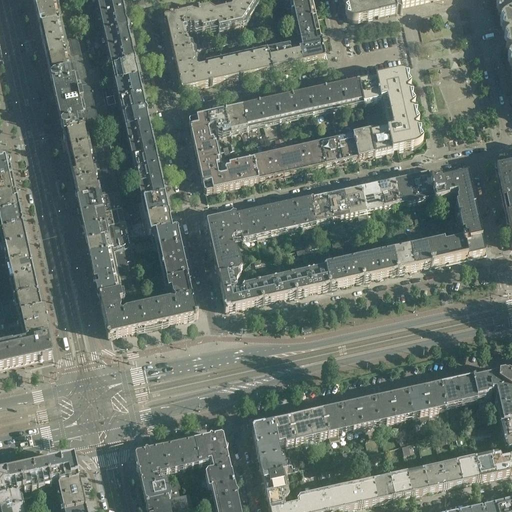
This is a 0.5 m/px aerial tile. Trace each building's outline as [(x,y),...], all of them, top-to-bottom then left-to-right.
[(58,10),(57,2),(54,3),(53,0),(32,0),(36,15),(58,10)] [(123,15),(119,0),(110,0),(99,3),(102,20),(123,15)] [(260,0),(238,0),(236,4),(252,14),(260,0)] [(312,5),(310,0),(290,0),(291,4),(289,5),(290,9),(312,5)] [(342,0),(343,1),(342,6),(343,7),(345,7),(346,12),(345,13),(344,14),(347,18),(346,22),(347,23),(349,24),(351,25),(352,25),(354,25),(355,25),(357,25),(395,16),(396,16),(397,16),(392,0),(342,0)] [(442,0),(392,0),(397,16),(398,16),(401,16),(402,16),(402,15),(402,14),(401,14),(400,10),(442,0)] [(511,0),(494,0),(496,0),(497,5),(496,6),(495,7),(498,11),(498,12),(497,16),(499,18),(500,23),(499,24),(499,25),(502,29),(503,36),(506,47),(505,52),(506,52),(507,53),(508,58),(507,60),(510,64),(509,69),(510,70),(511,71),(511,74),(511,75),(511,76),(511,78),(511,79),(511,0)] [(243,28),(252,14),(236,4),(231,12),(229,12),(233,31),(243,28)] [(315,20),(313,9),(312,5),(290,9),(291,14),(293,13),(296,25),(315,20)] [(81,22),(78,7),(77,6),(71,8),(69,8),(72,24),(81,22)] [(60,27),(58,19),(60,18),(58,10),(36,15),(40,30),(39,30),(39,31),(60,27)] [(218,31),(215,15),(209,12),(197,14),(202,33),(202,35),(218,31)] [(233,31),(229,12),(215,15),(218,31),(219,34),(233,31)] [(202,33),(197,14),(180,18),(184,34),(189,33),(189,34),(194,33),(195,35),(202,33)] [(127,32),(123,15),(102,20),(106,36),(127,32)] [(184,34),(180,18),(165,21),(165,22),(164,22),(164,23),(164,24),(164,25),(165,26),(166,26),(169,40),(184,37),(184,34)] [(319,36),(315,20),(296,25),(298,34),(296,34),(297,41),(300,40),(319,36)] [(66,43),(64,35),(62,35),(60,27),(39,31),(43,48),(66,43)] [(130,49),(127,32),(106,36),(110,54),(130,49)] [(322,51),(319,40),(319,36),(300,40),(303,52),(304,53),(308,52),(308,54),(322,51)] [(192,52),(191,45),(189,45),(188,40),(185,41),(184,37),(169,40),(173,56),(192,52)] [(88,56),(86,44),(79,45),(78,40),(66,43),(43,48),(47,65),(88,56)] [(134,66),(130,49),(110,54),(113,70),(134,66)] [(302,68),(299,53),(296,53),(293,51),(291,51),(290,49),(282,51),(286,71),(302,68)] [(197,66),(196,60),(198,60),(196,51),(192,52),(173,56),(176,72),(193,68),(196,67),(197,66)] [(286,71),(282,51),(273,53),(273,51),(267,52),(272,75),(286,71)] [(324,62),(322,53),(322,51),(308,54),(308,52),(304,53),(303,52),(299,53),(302,68),(323,63),(324,63),(324,62)] [(272,75),(267,52),(251,55),(256,78),(272,75)] [(256,78),(251,55),(236,59),(241,81),(256,78)] [(91,71),(89,59),(88,56),(47,65),(50,80),(91,71)] [(241,81),(236,59),(221,62),(226,85),(241,81)] [(226,85),(221,62),(206,66),(206,68),(211,88),(226,85)] [(138,83),(135,70),(134,66),(113,70),(117,87),(138,83)] [(211,88),(206,68),(200,69),(196,67),(193,68),(195,77),(192,77),(195,91),(211,88)] [(195,91),(192,77),(195,77),(193,68),(176,72),(181,94),(182,94),(195,91)] [(112,127),(104,90),(99,69),(91,71),(50,80),(63,138),(84,134),(112,127)] [(415,121),(416,116),(414,114),(413,110),(414,109),(414,108),(411,103),(412,98),(411,97),(410,96),(409,92),(410,91),(410,89),(407,85),(408,80),(408,79),(406,78),(404,77),(403,77),(402,77),(400,77),(398,77),(359,86),(363,105),(364,108),(386,103),(393,132),(381,134),(378,118),(366,120),(370,138),(375,159),(415,151),(417,150),(418,149),(419,148),(421,147),(422,145),(423,144),(419,139),(420,134),(419,133),(418,133),(417,128),(418,127),(419,126),(415,121)] [(142,99),(138,83),(117,87),(121,103),(142,99)] [(363,105),(359,86),(358,86),(342,90),(346,109),(363,105)] [(346,109),(342,90),(326,93),(330,113),(346,109)] [(330,113),(326,93),(309,97),(313,116),(330,113)] [(313,116),(309,97),(292,101),(296,120),(313,116)] [(145,113),(142,99),(121,103),(124,118),(145,113)] [(296,120),(292,101),(276,104),(280,124),(296,120)] [(280,124),(276,104),(259,108),(263,128),(280,124)] [(263,128),(259,108),(242,112),(246,131),(263,128)] [(247,133),(246,131),(242,112),(225,116),(230,136),(247,133)] [(148,128),(146,120),(147,117),(145,114),(145,113),(124,118),(127,132),(148,128)] [(230,136),(225,116),(206,120),(209,133),(213,132),(214,136),(216,137),(222,136),(222,138),(230,136)] [(209,133),(206,120),(196,122),(189,124),(188,124),(190,132),(193,144),(209,140),(208,135),(209,133)] [(151,142),(148,128),(127,132),(130,147),(151,142)] [(87,149),(84,134),(63,138),(64,140),(63,141),(63,142),(63,143),(63,144),(64,145),(65,146),(67,154),(87,149)] [(375,159),(370,138),(353,142),(358,163),(375,159)] [(217,156),(215,148),(213,149),(212,144),(210,144),(209,140),(193,144),(196,161),(217,156)] [(154,157),(151,142),(130,147),(134,161),(154,157)] [(358,163),(353,142),(337,146),(341,167),(358,163)] [(112,164),(111,157),(108,144),(87,149),(67,154),(71,173),(112,164)] [(341,167),(337,146),(320,149),(325,170),(341,167)] [(325,170),(320,149),(303,153),(308,174),(325,170)] [(308,174),(303,153),(287,157),(292,178),(308,174)] [(121,164),(119,155),(111,157),(112,164),(113,166),(121,164)] [(218,169),(217,164),(218,164),(217,156),(196,161),(200,178),(216,174),(216,170),(218,169)] [(158,171),(154,157),(134,161),(137,176),(158,171)] [(292,178),(287,157),(270,160),(275,182),(292,178)] [(275,182),(270,160),(254,164),(254,165),(258,185),(275,182)] [(0,183),(12,181),(9,169),(10,169),(10,168),(10,167),(10,166),(9,166),(9,165),(8,165),(8,164),(8,163),(7,163),(6,163),(6,164),(0,165),(0,183)] [(511,183),(511,169),(506,171),(505,167),(505,166),(504,165),(504,164),(503,163),(501,163),(500,163),(499,163),(498,163),(497,164),(496,164),(496,165),(495,166),(495,167),(495,168),(495,169),(499,186),(511,184),(511,183)] [(116,179),(113,166),(112,164),(71,173),(74,188),(116,179)] [(258,185),(254,165),(237,169),(241,189),(258,185)] [(241,189),(237,169),(229,170),(230,173),(226,174),(223,177),(224,180),(220,181),(223,193),(241,189)] [(161,185),(159,175),(158,171),(137,176),(140,190),(161,185)] [(471,200),(468,183),(466,176),(466,175),(465,174),(464,173),(463,172),(462,172),(461,172),(460,172),(459,172),(458,173),(457,174),(456,175),(456,176),(456,177),(456,178),(456,179),(456,182),(450,184),(453,199),(456,198),(457,203),(471,200)] [(223,193),(220,181),(218,179),(216,174),(200,178),(203,189),(204,196),(206,197),(212,195),(223,193)] [(433,200),(430,186),(428,178),(411,182),(417,207),(427,205),(426,201),(433,200)] [(120,196),(116,180),(116,179),(74,188),(78,205),(120,196)] [(12,181),(0,183),(0,200),(15,197),(12,181)] [(417,207),(411,182),(394,186),(399,207),(406,206),(407,209),(417,207)] [(453,199),(450,184),(435,187),(433,187),(432,187),(431,186),(430,186),(433,200),(434,206),(448,203),(447,200),(453,199)] [(511,184),(499,186),(503,204),(511,201),(511,184)] [(164,200),(161,185),(140,190),(143,204),(164,200)] [(399,207),(394,186),(377,189),(383,214),(392,212),(392,209),(399,207)] [(383,214),(377,189),(361,193),(365,215),(373,213),(374,216),(383,214)] [(365,215),(361,193),(344,197),(349,222),(359,220),(359,216),(365,215)] [(123,212),(120,196),(78,205),(82,221),(102,216),(114,214),(117,213),(123,212)] [(0,218),(19,214),(15,197),(0,200),(0,218)] [(349,222),(344,197),(327,201),(332,222),(339,221),(340,224),(349,222)] [(168,217),(164,200),(143,204),(147,221),(168,217)] [(476,220),(471,200),(457,203),(455,205),(456,209),(454,209),(458,224),(476,220)] [(332,222),(327,201),(310,204),(315,227),(316,229),(325,227),(324,224),(332,222)] [(511,218),(511,201),(503,204),(506,220),(511,218)] [(315,227),(310,204),(302,206),(299,205),(298,205),(296,207),(295,208),(300,230),(315,227)] [(300,230),(295,208),(294,208),(291,207),(288,209),(289,209),(281,211),(286,233),(300,230)] [(286,233),(281,211),(272,213),(272,212),(269,212),(267,214),(266,214),(271,237),(286,233)] [(120,226),(117,213),(114,214),(102,216),(82,221),(84,234),(104,230),(118,227),(120,226)] [(271,237),(266,214),(265,214),(262,213),(261,214),(259,215),(259,216),(251,217),(257,240),(271,237)] [(0,218),(0,235),(2,235),(22,230),(19,214),(0,218)] [(171,232),(168,217),(147,221),(150,237),(156,236),(171,232)] [(257,240),(251,217),(243,219),(240,218),(238,220),(237,221),(241,241),(242,243),(257,240)] [(241,241),(237,221),(235,221),(232,220),(230,222),(222,224),(226,238),(222,239),(224,248),(230,247),(232,243),(241,241)] [(480,240),(476,220),(458,224),(461,238),(462,238),(463,241),(466,243),(480,240)] [(226,238),(222,224),(212,226),(210,226),(206,226),(205,228),(206,231),(207,233),(210,245),(209,248),(211,250),(211,251),(224,248),(222,239),(226,238)] [(129,238),(126,226),(126,225),(120,226),(118,227),(121,240),(129,238)] [(118,227),(104,230),(84,234),(87,248),(107,243),(121,240),(118,227)] [(26,248),(22,230),(2,235),(6,252),(26,248)] [(180,248),(177,237),(178,236),(178,235),(177,234),(176,234),(174,234),(173,234),(172,235),(171,232),(156,236),(160,253),(180,248)] [(111,259),(124,256),(127,268),(135,266),(134,259),(132,252),(130,242),(129,238),(121,240),(107,243),(87,248),(91,262),(110,257),(111,259)] [(484,257),(480,240),(466,243),(467,247),(464,248),(467,262),(484,258),(484,257)] [(338,252),(338,248),(337,245),(320,248),(322,256),(338,252)] [(447,266),(444,249),(443,245),(426,249),(430,270),(447,266)] [(467,262),(464,248),(461,245),(444,249),(447,266),(467,262)] [(237,261),(235,256),(234,255),(233,253),(231,252),(230,247),(224,248),(211,251),(215,266),(237,261)] [(30,264),(26,248),(6,252),(10,268),(30,264)] [(184,265),(180,248),(160,253),(164,269),(184,265)] [(430,270),(426,249),(409,253),(414,274),(430,270)] [(414,274),(409,253),(392,256),(397,277),(414,274)] [(397,277),(392,256),(375,260),(380,281),(397,277)] [(111,259),(110,257),(91,262),(94,276),(113,271),(111,259)] [(144,274),(140,257),(134,259),(135,266),(137,275),(144,274)] [(380,281),(375,260),(359,264),(363,285),(380,281)] [(240,275),(237,261),(215,266),(215,268),(214,271),(216,274),(218,280),(238,276),(240,275)] [(37,299),(34,281),(30,264),(10,268),(18,303),(37,299)] [(363,285),(359,264),(342,267),(347,289),(363,285)] [(188,282),(186,274),(184,265),(164,269),(168,287),(188,282)] [(138,280),(137,275),(135,266),(127,268),(128,271),(130,281),(138,280)] [(347,289),(342,267),(325,271),(330,292),(347,289)] [(116,284),(114,274),(113,271),(94,276),(97,289),(116,284)] [(330,292),(325,271),(308,275),(313,296),(330,292)] [(313,296),(308,275),(291,279),(296,300),(313,296)] [(237,292),(236,286),(239,282),(238,276),(218,280),(222,299),(231,297),(236,296),(237,292)] [(296,300),(291,279),(275,282),(279,303),(296,300)] [(141,292),(138,280),(130,281),(133,294),(141,292)] [(192,303),(188,282),(168,287),(166,287),(167,295),(171,294),(173,302),(176,306),(192,303)] [(279,303),(275,282),(258,286),(263,307),(279,303)] [(119,297),(116,284),(97,289),(98,295),(97,296),(97,299),(99,300),(99,301),(119,297)] [(263,307),(258,286),(244,289),(242,293),(242,294),(246,311),(263,307)] [(246,311),(242,294),(236,296),(231,297),(235,313),(246,311)] [(120,313),(119,305),(122,305),(120,296),(119,297),(99,301),(104,322),(119,319),(119,318),(120,313)] [(235,313),(231,297),(222,299),(225,312),(224,312),(224,313),(223,314),(224,314),(224,315),(225,315),(235,313)] [(42,310),(41,308),(39,307),(37,299),(18,303),(21,319),(41,315),(40,311),(42,310)] [(196,319),(192,303),(176,306),(175,308),(179,326),(196,322),(197,322),(197,321),(198,321),(198,320),(197,319),(196,319)] [(179,326),(175,308),(168,307),(156,310),(161,330),(179,326)] [(161,330),(156,310),(139,313),(144,334),(161,330)] [(144,334),(139,313),(126,316),(123,318),(122,320),(126,338),(144,334)] [(44,327),(41,315),(21,319),(24,332),(44,327)] [(126,338),(122,320),(119,318),(119,319),(104,322),(108,338),(107,339),(107,340),(106,340),(107,340),(107,341),(108,342),(110,341),(126,338)] [(8,332),(6,322),(0,323),(0,324),(2,333),(8,332)] [(2,333),(0,333),(0,343),(11,341),(11,344),(18,343),(26,341),(27,345),(34,343),(47,340),(44,327),(9,335),(8,332),(2,333)] [(310,334),(309,327),(302,329),(303,336),(310,334)] [(50,354),(47,340),(34,343),(39,366),(52,363),(50,355),(50,354)] [(39,366),(34,343),(27,345),(26,341),(18,343),(24,369),(39,366)] [(24,369),(18,343),(11,344),(12,347),(5,349),(11,372),(24,369)] [(0,374),(11,372),(5,349),(0,350),(0,374)] [(511,391),(511,382),(511,377),(508,375),(487,380),(491,396),(495,395),(511,391)] [(491,396),(487,380),(471,383),(476,404),(484,403),(486,399),(489,398),(491,396)] [(476,404),(471,383),(455,387),(460,408),(476,404)] [(460,408),(455,387),(439,391),(444,411),(460,408)] [(444,411),(439,391),(422,394),(428,418),(437,416),(436,413),(444,411)] [(511,408),(511,391),(495,395),(499,411),(511,408)] [(428,418),(422,394),(406,398),(411,419),(419,417),(420,420),(428,418)] [(411,419),(406,398),(390,402),(395,425),(404,423),(403,420),(411,419)] [(395,425),(390,402),(372,405),(377,426),(386,424),(386,427),(395,425)] [(377,426),(372,405),(356,409),(362,433),(370,431),(369,428),(377,426)] [(511,426),(511,408),(499,411),(502,428),(511,426)] [(362,433),(356,409),(339,413),(344,434),(352,432),(353,435),(362,433)] [(344,434),(339,413),(323,416),(328,440),(336,438),(335,436),(344,434)] [(328,440),(323,416),(306,420),(310,441),(318,439),(319,442),(328,440)] [(310,441),(306,420),(290,424),(295,447),(303,446),(303,443),(310,441)] [(295,447),(290,424),(273,428),(277,448),(286,446),(286,449),(295,447)] [(511,426),(502,428),(501,429),(505,444),(511,442),(511,426)] [(277,448),(273,428),(253,432),(252,434),(259,465),(280,460),(277,448)] [(229,471),(226,456),(227,453),(227,452),(225,450),(222,439),(212,441),(212,440),(211,440),(210,440),(209,440),(209,441),(209,442),(215,467),(211,468),(212,474),(229,471)] [(215,467),(209,442),(193,445),(199,469),(210,466),(211,468),(215,467)] [(199,469),(193,445),(178,449),(183,472),(199,469)] [(183,472),(178,449),(161,452),(166,476),(183,472)] [(166,476),(161,452),(148,455),(147,455),(147,454),(146,454),(145,454),(145,455),(145,456),(137,458),(136,458),(135,460),(135,461),(138,476),(139,476),(142,490),(158,487),(156,478),(166,476)] [(511,477),(508,461),(501,462),(500,458),(491,460),(496,481),(511,477)] [(287,476),(285,468),(282,468),(280,460),(259,465),(262,481),(283,477),(287,476)] [(496,481),(491,460),(474,464),(479,484),(496,481)] [(79,487),(76,471),(74,462),(60,466),(62,474),(65,490),(79,487)] [(479,484),(474,464),(457,468),(462,488),(479,484)] [(65,490),(62,474),(60,466),(46,469),(48,478),(52,496),(58,494),(58,492),(59,491),(65,490)] [(462,488),(457,468),(440,472),(445,492),(462,488)] [(52,496),(48,478),(46,469),(33,472),(35,480),(38,495),(44,494),(45,497),(52,496)] [(233,488),(231,479),(229,471),(212,474),(208,475),(208,476),(212,492),(213,492),(233,488)] [(38,495),(35,480),(33,472),(20,474),(22,483),(26,501),(32,500),(32,497),(38,495)] [(445,492),(440,472),(424,475),(429,496),(445,492)] [(26,501),(22,483),(20,474),(6,478),(8,486),(11,501),(17,500),(19,502),(19,503),(26,501)] [(429,496),(424,475),(406,479),(411,500),(429,496)] [(287,493),(284,482),(288,481),(287,476),(283,477),(262,481),(266,498),(287,493)] [(0,503),(11,501),(8,486),(6,478),(0,478),(0,503)] [(411,500),(406,479),(390,483),(395,503),(411,500)] [(395,503),(390,483),(374,486),(378,507),(395,503)] [(179,500),(176,489),(168,484),(158,487),(142,490),(145,507),(164,503),(179,500)] [(378,507),(374,486),(357,490),(362,511),(378,507)] [(82,500),(79,487),(65,490),(59,491),(58,492),(58,494),(52,496),(45,497),(45,499),(39,500),(41,509),(60,504),(82,500)] [(235,496),(233,488),(213,492),(216,504),(236,499),(236,497),(235,496)] [(355,511),(362,511),(357,490),(340,494),(343,511),(355,511)] [(280,511),(287,511),(287,510),(285,502),(289,501),(287,493),(266,498),(268,511),(280,511)] [(343,511),(340,494),(323,498),(326,511),(343,511)] [(326,511),(323,498),(306,501),(308,511),(326,511)] [(237,511),(239,511),(236,499),(216,504),(217,511),(237,511)] [(21,511),(19,503),(19,502),(17,500),(11,501),(0,503),(0,511),(21,511)] [(85,511),(82,500),(60,504),(62,511),(85,511)] [(308,511),(306,501),(297,503),(298,507),(290,509),(291,511),(308,511)] [(166,511),(164,503),(145,507),(146,511),(166,511)]
